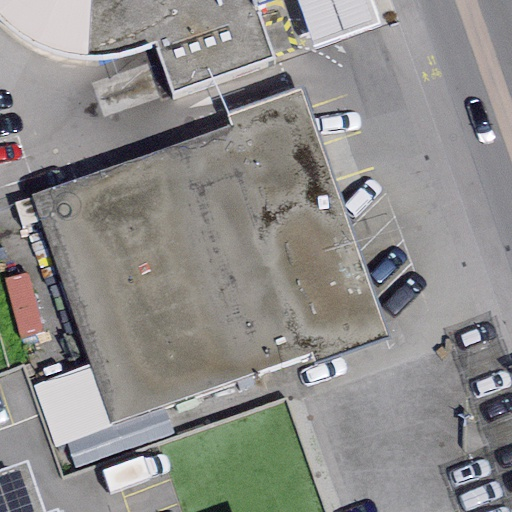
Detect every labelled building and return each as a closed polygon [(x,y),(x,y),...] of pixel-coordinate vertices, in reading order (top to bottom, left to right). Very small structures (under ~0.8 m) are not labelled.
[(0,0),(0,20),(4,26),(41,49),(83,60),(126,56),(155,52),(264,12),(259,0),(0,0)] [(396,22),(387,0),(259,0),(264,12),(283,65),(396,22)] [(264,12),(155,52),(171,105),(283,65),(264,12)] [(390,340),(299,85),(24,182),(115,437),(390,340)] [(0,511),(58,511),(57,508),(46,511),(43,511),(26,460),(0,469),(0,511)]
